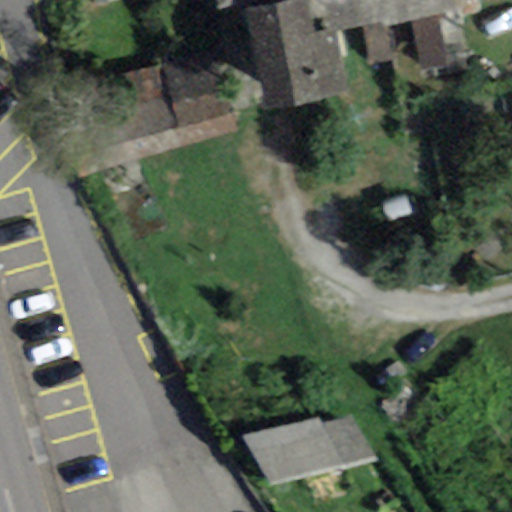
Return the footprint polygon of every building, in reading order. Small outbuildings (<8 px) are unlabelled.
[(214,0),(218,12),(242,5),(241,0),(214,0)] [(346,93),(333,30),(313,34),(306,0),(298,0),(293,1),(292,0),(241,0),(242,5),(263,110),(346,93)] [(452,0),(292,0),(293,1),(298,0),(306,0),(313,34),(333,30),(360,25),(383,20),(408,16),(435,10),(454,6),(452,0)] [(447,65),(435,10),(408,16),(420,70),(447,65)] [(391,59),(383,20),(360,25),(368,64),(391,59)] [(231,135),(208,49),(49,92),(72,178),(231,135)] [(321,419),(242,437),(270,486),(377,461),(352,418),(322,424),(321,419)]
